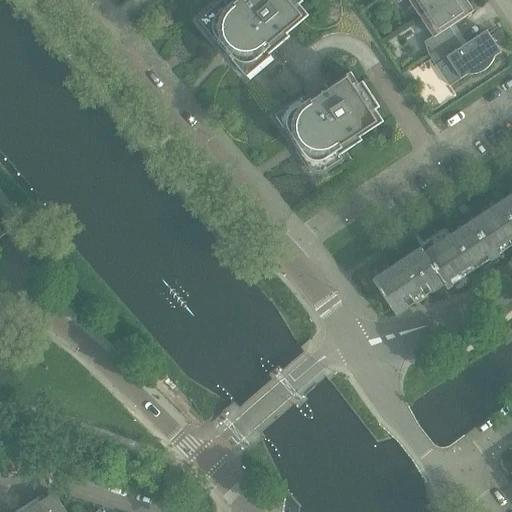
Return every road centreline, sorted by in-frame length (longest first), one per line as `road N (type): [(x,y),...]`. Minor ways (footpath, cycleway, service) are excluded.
road 1 (residential): [(259,511),(67,328),(0,294)]
road 2 (residential): [(67,0),(281,248)]
road 3 (residential): [(281,248),(511,99)]
road 4 (residential): [(359,348),(430,458),(462,475)]
road 5 (residential): [(511,290),(359,348)]
road 6 (residential): [(0,484),(77,487),(150,511)]
road 7 (residential): [(281,248),(359,348)]
